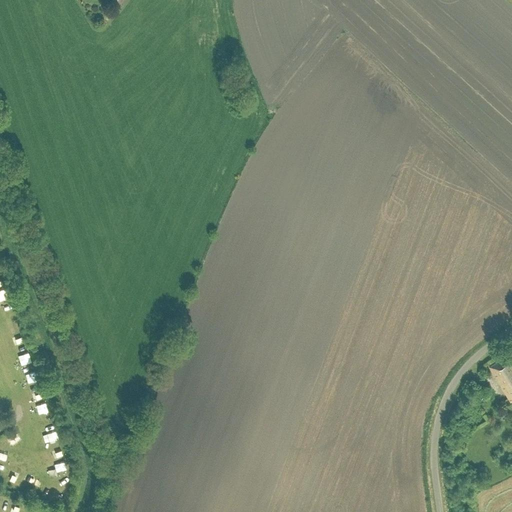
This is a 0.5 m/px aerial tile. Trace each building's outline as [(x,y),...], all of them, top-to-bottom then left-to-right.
[(0,284),(0,295),(1,298),(10,294),(6,282),(0,284)] [(17,335),(18,338),(23,337),(20,326),(8,329),(11,337),(17,335)] [(19,359),(31,355),(28,345),(16,348),(19,359)] [(511,401),(511,360),(509,356),(491,367),(511,402),(511,401)] [(34,365),(24,367),(25,375),(36,372),(34,365)] [(32,380),(34,391),(43,389),(41,378),(32,380)] [(50,440),(52,450),(61,448),(59,438),(50,440)] [(22,486),(25,475),(16,473),(13,484),(22,486)] [(6,498),(0,511),(10,511),(15,502),(6,498)]
